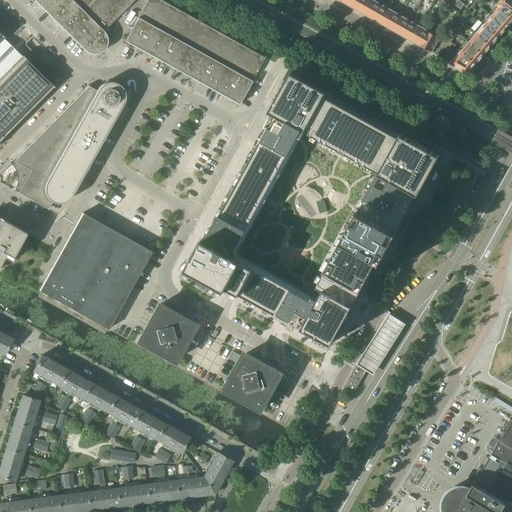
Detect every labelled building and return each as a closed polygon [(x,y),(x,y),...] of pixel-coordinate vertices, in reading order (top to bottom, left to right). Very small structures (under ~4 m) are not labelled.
[(34,0),(85,50),(86,51),(87,52),(88,52),(90,53),(92,54),(94,54),(96,54),(97,53),(98,53),(100,52),(101,52),(102,51),(103,50),(104,49),(105,48),(106,46),(106,45),(107,44),(107,43),(107,42),(107,41),(107,40),(107,39),(107,38),(107,36),(106,35),(106,34),(105,33),(104,32),(104,31),(134,0),(34,0)] [(265,57),(162,0),(146,0),(125,40),(239,104),(265,57)] [(358,0),(354,8),(364,13),(370,0),(358,0)] [(381,3),(375,0),(370,0),(364,13),(373,18),(381,3)] [(449,5),(442,0),(440,0),(439,3),(446,9),(449,5)] [(496,4),(511,17),(511,1),(510,0),(498,0),(496,3),(496,4)] [(391,9),(381,3),(373,18),(383,24),(391,9)] [(0,145),(63,81),(47,65),(54,58),(0,4),(0,145)] [(511,19),(511,17),(496,4),(495,5),(497,6),(490,14),(506,27),(511,19)] [(456,11),(449,5),(446,9),(453,14),(456,11)] [(391,9),(383,24),(393,29),(401,15),(391,9)] [(506,27),(490,14),(483,23),(498,36),(506,27)] [(401,15),(393,29),(402,35),(411,20),(401,15)] [(421,26),(411,20),(402,35),(412,41),(421,26)] [(498,36),(483,23),(475,32),(490,45),(498,36)] [(429,30),(421,26),(412,41),(422,46),(430,32),(429,31),(429,30)] [(438,37),(430,32),(422,46),(431,51),(438,39),(440,40),(443,36),(440,34),(439,36),(438,37)] [(475,32),(467,40),(483,54),(490,45),(475,32)] [(451,41),(447,38),(435,53),(441,57),(453,43),(451,41)] [(467,40),(460,49),(475,63),(483,54),(467,40)] [(475,63),(460,49),(449,62),(467,72),(475,63)] [(204,237),(187,267),(227,289),(229,286),(233,288),(277,313),(277,314),(278,314),(278,315),(288,320),(288,321),(288,322),(288,323),(288,324),(288,325),(289,325),(293,327),(294,327),(295,327),(295,326),(296,326),(297,324),(302,327),(332,343),(379,258),(382,260),(441,154),(291,71),(269,111),(276,115),(221,214),(220,213),(206,239),(204,237)] [(10,162),(11,163),(12,165),(13,166),(14,168),(15,169),(15,170),(16,173),(17,174),(17,176),(17,177),(17,180),(17,182),(17,184),(16,186),(15,188),(15,189),(14,191),(15,190),(48,208),(52,201),(53,202),(55,202),(57,203),(59,203),(61,202),(63,202),(64,202),(65,201),(66,201),(67,200),(68,199),(69,198),(71,196),(72,195),(122,104),(120,103),(121,102),(121,101),(121,100),(122,99),(122,98),(122,97),(122,96),(122,94),(121,93),(121,92),(121,91),(120,91),(119,90),(119,89),(118,88),(116,87),(115,86),(113,85),(112,85),(110,85),(108,85),(107,85),(106,85),(105,85),(104,86),(102,86),(101,87),(101,88),(100,89),(99,90),(98,91),(88,85),(87,86),(88,86),(14,160),(13,160),(14,160),(11,163),(10,162)] [(82,212),(76,223),(39,290),(108,329),(151,251),(82,212)] [(0,222),(0,265),(7,253),(13,257),(26,232),(2,219),(0,222)] [(194,325),(173,313),(158,305),(138,341),(174,361),(194,325)] [(387,315),(356,366),(374,377),(405,326),(387,315)] [(195,330),(191,337),(199,342),(203,335),(195,330)] [(0,331),(0,351),(4,354),(13,338),(0,331)] [(232,351),(228,357),(235,361),(237,357),(238,354),(232,351)] [(274,388),(282,373),(246,353),(226,389),(262,409),(270,395),(274,388)] [(40,358),(33,370),(57,384),(66,368),(42,354),(40,358)] [(364,365),(358,362),(343,390),(353,395),(366,370),(364,365)] [(66,368),(57,384),(82,397),(91,382),(66,368)] [(91,382),(82,397),(107,411),(115,395),(91,382)] [(14,422),(31,427),(40,400),(22,395),(14,422)] [(115,395),(107,411),(116,416),(113,423),(115,424),(119,418),(131,425),(140,409),(115,395)] [(140,409),(131,425),(156,438),(164,423),(140,409)] [(67,415),(60,413),(49,448),(56,450),(67,415)] [(511,511),(511,420),(491,455),(474,483),(471,488),(469,487),(467,486),(466,486),(464,486),(462,485),(459,486),(457,486),(455,486),(453,487),(453,488),(451,488),(450,489),(449,491),(448,492),(447,493),(446,494),(445,496),(444,497),(444,498),(443,500),(443,501),(443,502),(443,503),(443,505),(443,506),(443,508),(444,509),(444,510),(445,511),(444,511),(511,511)] [(31,427),(14,422),(6,449),(23,454),(31,427)] [(164,423),(156,438),(180,452),(189,437),(189,436),(164,423)] [(23,454),(6,449),(0,467),(0,476),(15,481),(23,454)] [(217,452),(203,476),(215,493),(233,461),(217,452)] [(159,482),(150,483),(153,501),(183,497),(181,479),(165,481),(164,475),(158,475),(159,482)] [(203,476),(181,479),(183,497),(215,493),(203,476)] [(153,501),(150,483),(120,487),(122,505),(153,501)] [(122,505),(120,487),(89,491),(92,509),(122,505)] [(68,511),(92,509),(89,491),(59,495),(61,511),(68,511)] [(61,511),(59,495),(29,499),(30,511),(61,511)] [(30,511),(29,499),(0,502),(0,511),(30,511)]
